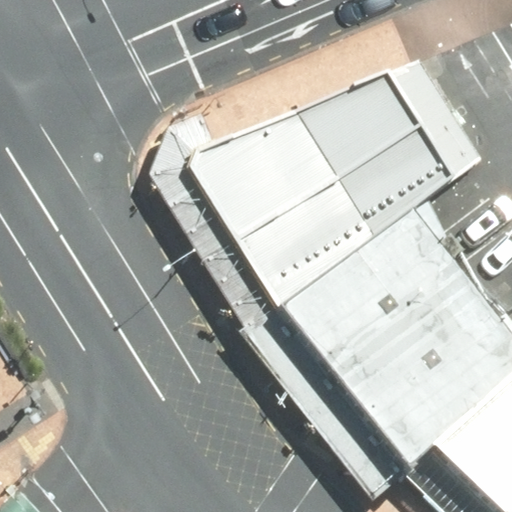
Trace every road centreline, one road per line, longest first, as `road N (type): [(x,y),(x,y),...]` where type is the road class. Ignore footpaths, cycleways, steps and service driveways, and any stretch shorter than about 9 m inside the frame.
road 1 (primary): [(0,134),(168,404)]
road 2 (secondary): [(0,93),(214,0)]
road 3 (primary): [(168,404),(269,511)]
road 4 (tertiary): [(97,511),(168,404)]
